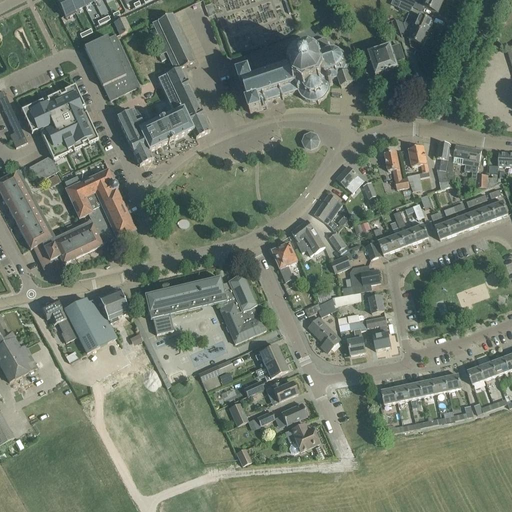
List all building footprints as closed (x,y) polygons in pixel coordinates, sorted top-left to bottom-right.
[(69,0),(56,0),(66,20),(76,14),(75,12),(69,0)] [(80,0),(69,0),(75,12),(85,7),(80,0)] [(394,0),(402,4),(414,9),(416,3),(409,0),(394,0)] [(443,3),(436,0),(421,0),(427,3),(425,8),(438,14),(443,3)] [(402,4),(399,9),(411,15),(414,9),(402,4)] [(205,7),(209,18),(215,15),(212,5),(205,7)] [(169,59),(175,73),(180,70),(194,64),(172,16),(158,22),(158,23),(153,25),(158,36),(153,38),(161,56),(166,54),(169,59)] [(420,17),(415,29),(428,35),(434,24),(420,17)] [(113,25),(120,40),(131,35),(124,20),(113,25)] [(415,29),(397,21),(402,37),(408,35),(407,32),(412,34),(410,41),(423,47),(428,35),(415,29)] [(103,88),(133,74),(116,37),(109,40),(108,38),(84,49),(103,88)] [(246,102),(250,115),(268,109),(267,106),(268,105),(268,104),(299,93),(299,94),(300,96),(301,97),(301,98),(304,100),(306,102),(310,104),(313,104),(315,104),(318,104),(319,105),(320,105),(320,103),(322,102),(324,101),(325,99),(328,96),(329,92),(330,89),(330,86),(332,86),(333,84),(333,82),(339,80),(341,89),(353,85),(350,74),(352,73),(351,69),(350,69),(350,67),(348,67),(348,65),(348,64),(347,61),(347,59),(345,57),(344,55),(342,53),(338,51),(336,51),(333,51),(331,51),(327,41),(324,40),(320,41),(316,43),(314,46),(313,45),(312,45),(310,44),(307,42),(306,42),(303,42),(301,42),(299,42),(299,41),(297,41),(298,43),(294,44),(294,45),(293,46),(292,46),(292,47),(291,48),(290,50),(289,51),(289,52),(288,54),(288,55),(288,58),(288,59),(288,60),(288,61),(289,63),(258,74),(257,72),(255,73),(255,74),(251,76),(249,71),(237,75),(241,87),(244,86),(249,101),(246,102)] [(368,54),(373,68),(376,78),(399,70),(397,63),(405,60),(400,46),(392,49),(391,47),(369,54),(368,54)] [(158,80),(174,115),(182,111),(193,133),(196,140),(210,133),(203,119),(204,118),(201,113),(201,114),(189,88),(187,83),(180,70),(175,73),(158,80)] [(133,74),(103,88),(110,103),(140,89),(133,74)] [(34,111),(27,113),(37,134),(42,131),(44,136),(42,137),(53,160),(58,157),(60,160),(69,156),(68,152),(73,151),(74,154),(84,149),(83,146),(87,144),(89,147),(99,142),(84,112),(86,111),(75,88),(65,93),(66,96),(61,98),(60,95),(47,101),(49,104),(44,106),(43,103),(32,108),(34,111)] [(4,93),(0,94),(0,102),(15,135),(12,136),(10,137),(16,150),(28,145),(4,93)] [(139,131),(148,127),(143,116),(138,118),(134,111),(117,119),(140,168),(154,161),(150,153),(139,131)] [(158,123),(148,127),(139,131),(150,153),(168,144),(168,145),(175,142),(175,141),(193,133),(182,111),(174,115),(164,119),(162,114),(155,117),(158,123)] [(303,146),(305,150),(309,152),(313,153),(317,151),(320,148),(321,144),(320,140),(318,137),(315,135),(312,135),(308,136),(305,138),(303,142),(303,146)] [(451,147),(440,145),(437,161),(441,161),(439,172),(446,174),(448,163),(449,158),(451,147)] [(407,178),(408,180),(413,194),(415,193),(416,198),(423,196),(420,180),(430,178),(424,148),(409,151),(412,169),(422,167),(423,175),(407,178)] [(454,159),(449,158),(448,163),(466,166),(465,172),(478,175),(480,162),(482,152),(456,148),(454,159)] [(410,189),(408,180),(403,181),(399,163),(397,153),(385,156),(387,166),(388,173),(394,171),(399,192),(410,189)] [(511,168),(511,155),(499,155),(499,168),(511,168)] [(50,158),(45,161),(54,176),(59,173),(50,158)] [(45,161),(40,163),(48,179),(54,176),(45,161)] [(40,163),(35,166),(43,182),(48,179),(40,163)] [(43,182),(35,166),(29,169),(38,185),(43,182)] [(345,188),(353,195),(364,183),(356,175),(349,169),(338,181),(345,188)] [(500,180),(508,181),(509,170),(501,170),(500,180)] [(37,248),(39,253),(54,246),(64,266),(103,248),(102,245),(116,239),(102,208),(92,212),(92,214),(88,216),(92,223),(55,240),(19,172),(0,182),(0,194),(31,251),(37,248)] [(79,220),(88,216),(92,214),(92,212),(102,208),(116,239),(120,247),(138,238),(117,191),(118,191),(115,184),(114,185),(108,172),(80,185),(77,179),(65,184),(68,191),(66,192),(79,220)] [(439,172),(437,172),(440,184),(448,183),(446,174),(439,172)] [(497,179),(488,179),(488,178),(477,177),(476,195),(486,191),(486,190),(497,186),(497,179)] [(378,196),(372,184),(364,188),(370,200),(378,196)] [(449,185),(442,185),(443,194),(450,191),(449,185)] [(499,192),(490,195),(492,200),(501,197),(501,196),(506,194),(502,185),(497,187),(499,192)] [(323,223),(329,227),(343,205),(338,202),(329,196),(315,217),(323,223)] [(486,196),(476,200),(478,205),(488,202),(486,196)] [(421,199),(425,211),(432,209),(428,197),(421,199)] [(478,205),(476,200),(467,204),(469,209),(478,205)] [(504,204),(492,208),(497,221),(508,216),(504,204)] [(464,205),(454,209),(456,214),(466,210),(464,205)] [(415,213),(418,222),(425,219),(420,206),(407,211),(408,216),(415,213)] [(492,208),(481,212),(486,225),(497,221),(492,208)] [(456,214),(454,209),(445,212),(447,217),(456,214)] [(481,212),(470,216),(474,229),(486,225),(481,212)] [(443,219),(441,213),(431,217),(433,222),(443,219)] [(394,216),(397,223),(407,248),(418,244),(413,231),(408,233),(401,214),(394,216)] [(470,216),(458,221),(463,233),(474,229),(470,216)] [(344,217),(338,224),(342,228),(348,221),(344,217)] [(458,221),(447,225),(452,238),(463,233),(458,221)] [(298,245),(303,255),(308,251),(311,258),(325,249),(315,232),(308,223),(292,235),(299,244),(298,245)] [(395,238),(390,240),(395,253),(407,248),(397,223),(390,225),(395,238)] [(452,238),(447,225),(436,229),(440,242),(452,238)] [(424,227),(413,231),(418,244),(429,240),(424,227)] [(374,232),(376,238),(383,236),(381,230),(374,232)] [(339,253),(342,251),(344,255),(348,253),(336,235),(330,240),(339,253)] [(395,253),(390,240),(379,244),(384,257),(395,253)] [(366,248),(371,262),(381,258),(376,244),(366,248)] [(54,246),(39,253),(36,254),(42,267),(45,266),(48,273),(55,276),(66,271),(64,266),(54,246)] [(273,253),(286,284),(290,283),(291,285),(295,283),(289,268),(298,264),(294,255),(290,246),(273,253)] [(346,255),(347,257),(331,264),(336,275),(352,268),(349,263),(352,262),(351,254),(346,255)] [(351,275),(354,296),(372,292),(371,287),(381,285),(378,271),(367,274),(366,268),(354,270),(351,275)] [(169,291),(168,288),(169,288),(168,287),(162,290),(163,293),(144,297),(147,307),(149,317),(152,316),(157,337),(175,333),(171,319),(175,318),(174,315),(202,309),(202,307),(218,303),(220,311),(235,347),(242,343),(266,332),(260,319),(259,319),(254,309),(257,307),(244,277),(235,279),(228,284),(228,285),(222,286),(220,279),(169,291)] [(67,320),(77,340),(79,339),(86,356),(118,338),(109,322),(115,320),(116,322),(122,319),(121,317),(130,313),(125,301),(120,292),(99,301),(96,302),(88,305),(86,301),(65,311),(68,319),(67,320)] [(372,316),(385,313),(382,299),(374,300),(372,294),(335,301),(336,308),(370,302),(372,316)] [(66,345),(77,340),(67,320),(66,320),(63,314),(57,302),(41,309),(47,321),(51,320),(54,327),(58,325),(63,335),(62,336),(65,342),(66,345)] [(322,312),(319,313),(319,314),(322,319),(336,312),(335,308),(331,302),(320,307),(322,312)] [(319,305),(305,311),(308,318),(317,314),(317,313),(318,312),(319,313),(322,312),(320,307),(319,305)] [(349,343),(351,357),(366,355),(363,340),(362,333),(368,332),(366,322),(360,323),(359,316),(338,320),(339,327),(350,325),(351,332),(354,332),(356,341),(349,343)] [(319,319),(309,330),(310,330),(319,340),(325,345),(322,348),(328,355),(341,342),(335,336),(319,319)] [(382,336),(373,338),(376,353),(392,350),(386,319),(376,321),(366,323),(368,330),(380,328),(382,336)] [(0,366),(10,385),(37,370),(26,349),(21,352),(11,335),(6,338),(0,327),(0,366)] [(144,340),(123,351),(134,373),(128,376),(145,412),(169,400),(152,365),(155,363),(144,340)] [(262,361),(265,368),(282,361),(277,348),(255,358),(257,362),(262,361)] [(505,360),(492,364),(497,378),(510,373),(505,360)] [(212,379),(236,369),(232,361),(218,367),(199,376),(204,388),(207,393),(216,389),(212,379)] [(282,361),(265,368),(269,375),(265,378),(267,383),(288,373),(282,361)] [(492,364),(480,369),(485,382),(497,378),(492,364)] [(157,367),(168,389),(172,387),(161,365),(157,367)] [(485,382),(480,369),(468,373),(473,387),(485,382)] [(227,375),(220,378),(223,386),(230,383),(227,375)] [(459,377),(446,379),(449,393),(462,391),(459,377)] [(446,379),(433,382),(436,396),(449,393),(446,379)] [(433,382),(420,385),(423,399),(436,396),(433,382)] [(245,390),(248,398),(265,391),(261,383),(245,390)] [(271,387),(279,405),(298,396),(293,384),(283,389),(280,383),(271,387)] [(420,385),(408,388),(411,402),(423,399),(420,385)] [(408,388),(395,390),(398,404),(411,402),(408,388)] [(398,404),(395,390),(382,393),(385,407),(398,404)] [(91,420),(102,414),(95,400),(84,406),(91,420)] [(507,401),(494,405),(495,410),(508,405),(507,401)] [(230,410),(237,428),(249,423),(241,405),(230,410)] [(495,410),(494,405),(482,410),(480,405),(475,407),(478,416),(495,410)] [(281,415),(287,427),(308,418),(302,406),(281,415)] [(467,415),(454,418),(455,423),(473,419),(471,408),(466,409),(467,415)] [(92,420),(141,511),(173,511),(177,510),(125,414),(111,421),(106,413),(92,420)] [(257,420),(261,428),(276,421),(272,413),(257,420)] [(429,423),(430,429),(443,426),(441,421),(434,422),(433,418),(428,419),(429,423)] [(454,418),(441,421),(443,426),(455,423),(454,418)] [(256,420),(249,424),(252,432),(260,428),(256,420)] [(429,423),(416,426),(417,431),(430,429),(429,423)] [(290,447),(290,450),(291,453),(292,454),(295,455),(300,454),(320,445),(313,430),(307,432),(304,426),(285,434),(290,447)] [(416,426),(403,429),(404,434),(417,431),(416,426)] [(237,455),(243,469),(252,464),(246,451),(237,455)]
